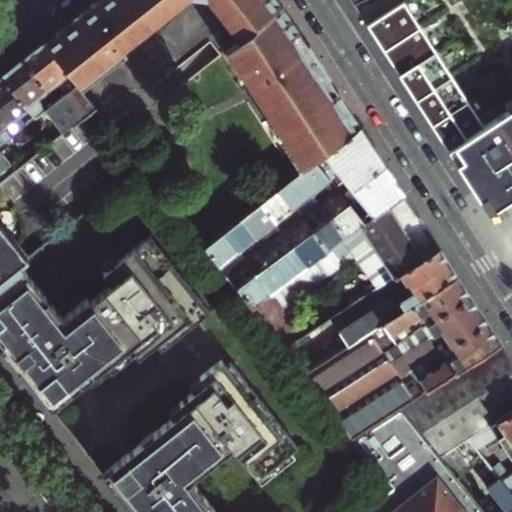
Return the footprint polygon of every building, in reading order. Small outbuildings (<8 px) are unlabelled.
[(82,85),(85,89),(115,65),(112,61),(118,56),(121,60),(129,53),(127,50),(190,0),(213,0),(244,40),(231,51),(276,122),(280,119),(311,166),(320,159),(364,126),(330,73),(287,7),(281,0),(101,0),(78,19),(47,43),(82,85)] [(405,3),(369,27),(380,45),(393,65),(405,84),(418,103),(441,138),(471,184),(490,214),(511,204),(511,107),(486,127),(405,3)] [(37,49),(27,57),(53,92),(64,84),(70,94),(82,85),(47,43),(47,42),(37,49)] [(53,92),(27,57),(16,66),(6,74),(32,108),(43,100),(53,92)] [(0,129),(9,141),(40,118),(32,108),(6,74),(0,78),(0,129)] [(64,84),(53,92),(60,102),(70,94),(64,84)] [(82,85),(70,94),(60,102),(51,109),(50,110),(69,134),(101,109),(85,89),(82,85)] [(60,102),(53,92),(43,100),(51,109),(60,102)] [(364,126),(320,159),(330,173),(339,166),(344,173),(350,180),(383,155),(376,144),(364,126)] [(0,148),(1,147),(9,141),(0,129),(0,148)] [(0,187),(20,171),(1,147),(0,148),(0,187)] [(383,155),(350,180),(353,184),(356,188),(388,163),(385,159),(383,155)] [(320,159),(311,166),(301,173),(316,192),(326,185),(334,178),(330,173),(320,159)] [(398,178),(388,163),(356,188),(375,215),(406,191),(398,178)] [(301,173),(284,187),(298,206),(308,199),(316,192),(301,173)] [(284,187),(264,202),(279,221),(290,212),(298,206),(284,187)] [(427,222),(406,191),(375,215),(366,221),(348,235),(331,249),(311,263),(293,277),(274,292),(255,306),(287,347),(304,335),(286,308),(352,258),(374,291),(403,272),(443,247),(427,222)] [(264,202),(246,216),(261,235),(270,227),(279,221),(264,202)] [(345,211),(335,218),(348,235),(366,221),(353,204),(345,211)] [(246,216),(227,230),(242,249),(251,242),(261,235),(246,216)] [(348,235),(335,218),(326,225),(318,231),(331,249),(348,235)] [(8,226),(0,231),(0,263),(23,245),(8,226)] [(208,244),(230,272),(236,268),(230,259),(236,254),(242,249),(227,230),(208,244)] [(298,246),(311,263),(331,249),(318,231),(308,239),(298,246)] [(23,263),(0,280),(0,338),(55,407),(80,388),(111,363),(116,369),(138,351),(143,357),(151,351),(161,343),(166,349),(214,310),(155,235),(122,262),(117,255),(108,262),(121,279),(108,290),(104,285),(65,316),(23,263)] [(32,257),(23,245),(0,263),(0,280),(23,263),(32,257)] [(280,260),(293,277),(311,263),(298,246),(288,254),(280,260)] [(455,266),(443,247),(403,272),(414,290),(408,294),(405,290),(402,292),(405,296),(402,299),(394,297),(342,331),(351,345),(373,331),(461,274),(455,266)] [(261,274),(274,292),(293,277),(280,260),(269,268),(261,274)] [(236,280),(255,306),(274,292),(261,274),(254,280),(248,284),(242,275),(236,280)] [(432,309),(438,319),(474,296),(469,287),(461,274),(373,331),(386,352),(393,347),(387,337),(432,309)] [(455,345),(491,321),(487,315),(479,303),(474,296),(438,319),(430,324),(393,347),(386,352),(373,331),(351,345),(335,355),(307,373),(357,439),(408,406),(430,391),(422,379),(416,370),(455,345)] [(422,379),(430,391),(504,342),(500,336),(491,321),(455,345),(460,354),(422,379)] [(287,347),(307,373),(335,355),(315,328),(304,335),(287,347)] [(425,431),(443,456),(472,438),(511,413),(511,353),(504,342),(430,391),(408,406),(425,431)] [(137,511),(244,511),(211,468),(239,446),(268,483),(302,456),(298,450),(302,446),(237,361),(232,365),(228,359),(196,385),(199,390),(184,402),(174,411),(178,416),(157,432),(155,431),(145,439),(147,440),(132,452),(106,472),(137,511)] [(487,511),(443,456),(425,431),(408,406),(357,439),(393,489),(410,511),(487,511)] [(511,413),(472,438),(481,449),(501,436),(508,447),(511,444),(511,413)] [(511,511),(511,488),(505,480),(497,469),(492,463),(489,459),(481,449),(472,438),(443,456),(487,511),(511,511)] [(511,444),(508,447),(498,453),(504,463),(511,458),(511,444)] [(410,511),(393,489),(362,511),(410,511)]
